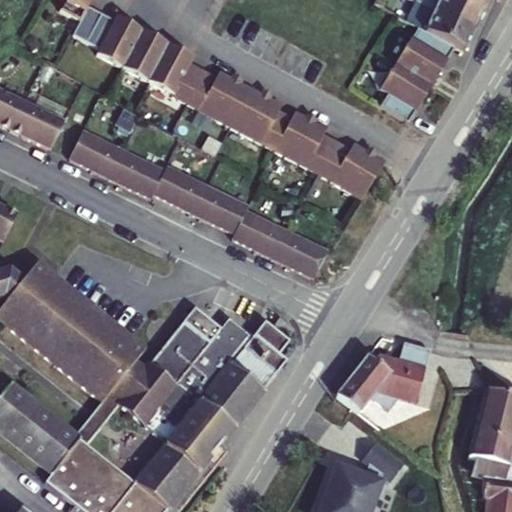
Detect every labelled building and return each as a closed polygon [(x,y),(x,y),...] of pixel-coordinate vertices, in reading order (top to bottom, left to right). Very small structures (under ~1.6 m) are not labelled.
[(50,0),(56,3),(51,12),(72,23),(64,37),(90,51),(87,58),(310,177),(322,184),(353,204),(376,166),(346,146),(342,152),(315,138),(319,131),(286,114),(283,120),(270,114),(274,107),(211,74),(207,80),(182,66),(186,60),(108,18),(106,22),(79,8),(83,0),(50,0)] [(465,38),(475,16),(443,0),(412,0),(408,7),(465,38)] [(443,0),(475,16),(483,0),(482,0),(443,0)] [(378,5),(371,1),(367,9),(374,12),(378,5)] [(465,38),(408,7),(398,25),(410,31),(447,51),(456,56),(465,38)] [(409,115),(447,51),(410,31),(372,92),(380,97),(372,109),(400,126),(407,114),(409,115)] [(63,129),(0,96),(0,131),(49,157),(63,129)] [(160,177),(80,136),(65,165),(145,206),(147,201),(229,241),(227,246),(309,287),(323,258),(241,217),(243,213),(162,172),(160,177)] [(0,249),(2,250),(17,222),(0,213),(0,249)] [(0,307),(3,306),(6,308),(0,315),(0,330),(98,413),(107,402),(116,409),(114,413),(116,414),(165,453),(132,494),(83,455),(71,446),(7,395),(0,403),(0,445),(49,484),(44,491),(70,511),(170,511),(285,370),(277,364),(288,351),(263,330),(251,346),(243,356),(220,337),(194,316),(142,378),(133,371),(142,359),(35,272),(22,288),(7,277),(0,279),(0,307)] [(228,328),(220,337),(243,356),(251,346),(228,328)] [(413,413),(429,362),(403,354),(397,372),(376,366),(375,369),(368,366),(337,405),(359,423),(371,408),(388,421),(398,409),(413,413)] [(511,511),(511,491),(511,492),(511,491),(511,470),(508,469),(511,455),(511,406),(485,398),(468,466),(484,471),(474,508),(486,511),(511,511)] [(107,402),(98,413),(71,446),(83,455),(116,414),(114,413),(116,409),(107,402)] [(324,511),(373,511),(380,493),(383,486),(390,491),(402,475),(375,455),(364,472),(369,475),(365,487),(341,479),(331,511),(326,509),(324,511)] [(337,478),(326,509),(331,511),(341,479),(337,478)]
